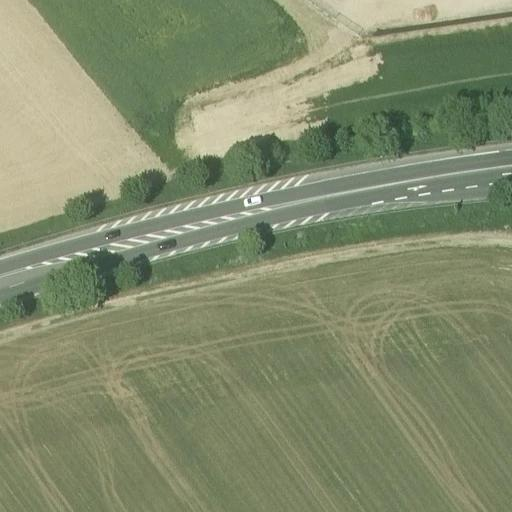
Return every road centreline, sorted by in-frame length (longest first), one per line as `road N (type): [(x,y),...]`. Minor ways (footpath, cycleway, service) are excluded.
road 1 (primary): [(511,167),(437,176),(163,239),(0,287)]
road 2 (track): [(511,233),(312,262),(0,339)]
